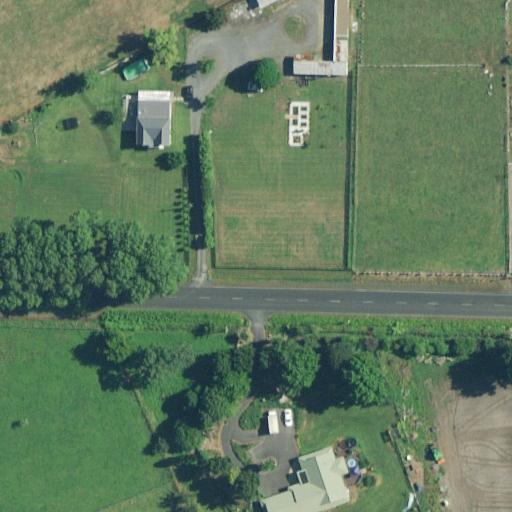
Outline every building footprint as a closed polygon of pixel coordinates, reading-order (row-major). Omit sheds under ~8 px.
[(243,0),(223,11),(231,26),(279,0),(243,0)] [(336,0),(335,62),(350,63),(352,0),(336,0)] [(188,31),(189,40),(210,39),(209,29),(188,31)] [(350,63),(335,62),(296,61),(295,75),(350,76),(350,63)] [(140,107),(125,106),(124,131),(139,131),(139,145),(146,145),(146,148),(157,148),(157,146),(173,146),(175,91),(140,90),(140,107)] [(293,490),(266,499),(270,511),(323,511),(324,511),(323,510),(352,501),(343,475),(350,473),(345,457),(337,459),(333,447),(300,458),(304,470),(309,468),(314,482),(302,486),(302,485),(292,488),(293,490)]
